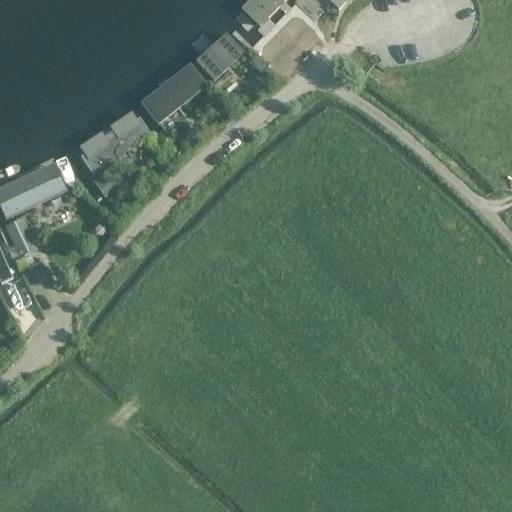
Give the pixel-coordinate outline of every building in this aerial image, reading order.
[(290,0),(263,0),(232,29),(245,42),(290,0)] [(247,54),(228,33),(196,62),(215,83),(247,54)] [(206,86),(190,65),(141,104),(157,125),(206,86)] [(151,134),(136,112),(75,152),(90,175),(151,134)] [(70,194),(56,166),(0,193),(0,207),(8,223),(70,194)] [(22,223),(8,229),(13,240),(27,233),(22,223)] [(27,259),(17,263),(21,273),(31,269),(27,259)]
